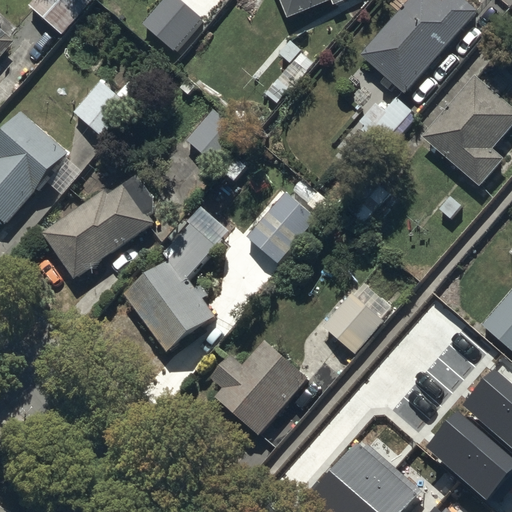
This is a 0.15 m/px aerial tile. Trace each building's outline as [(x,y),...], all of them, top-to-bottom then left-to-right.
[(283,0),(292,22),(335,5),(337,10),(349,5),(347,0),(283,0)] [(449,0),(445,6),(437,0),(416,0),(365,61),(381,75),(376,82),(384,89),(390,82),(410,100),(482,16),(462,0),(449,0)] [(0,63),(13,48),(0,37),(0,63)] [(511,134),(511,108),(477,81),(426,144),(485,191),(507,163),(496,155),(511,134)] [(140,112),(103,84),(77,117),(114,146),(140,112)] [(415,116),(398,101),(346,159),(363,174),(415,116)] [(251,141),(215,112),(189,144),(225,173),(251,141)] [(74,157),(23,116),(0,144),(0,218),(13,229),(38,197),(40,198),(74,157)] [(109,196),(48,236),(79,283),(159,229),(154,222),(159,218),(158,206),(141,180),(111,200),(109,196)] [(320,224),(287,195),(247,239),(280,269),(320,224)] [(192,285),(221,252),(195,227),(167,258),(173,266),(129,300),(174,358),(221,322),(208,303),(212,300),(205,290),(200,294),(192,285)] [(511,296),(484,329),(511,353),(511,296)] [(387,325),(354,297),(326,331),(358,359),(387,325)] [(313,384),(268,345),(245,372),(232,361),(214,382),(230,395),(220,406),(262,442),(313,384)] [(438,438),(394,400),(332,472),(376,510),(438,438)] [(511,511),(511,509),(475,478),(445,511),(511,511)]
